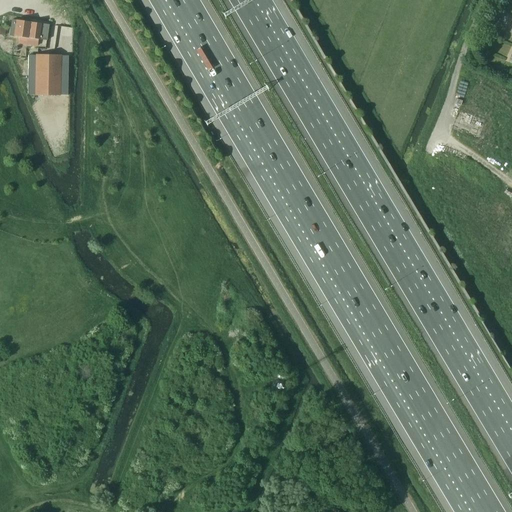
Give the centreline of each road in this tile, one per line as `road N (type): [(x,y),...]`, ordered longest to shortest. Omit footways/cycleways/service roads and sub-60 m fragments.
road 1 (motorway): [(181,0),(488,511)]
road 2 (motorway): [(511,434),(251,0)]
